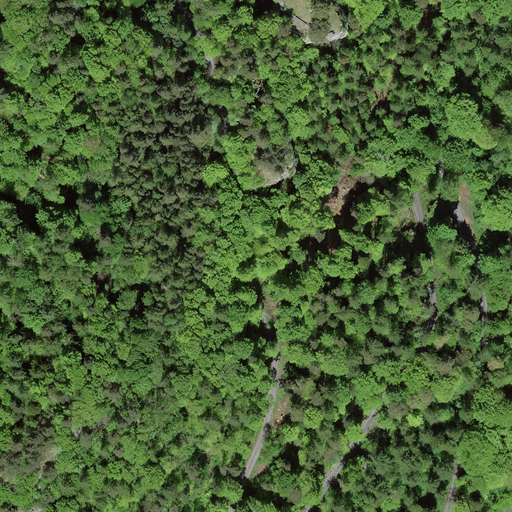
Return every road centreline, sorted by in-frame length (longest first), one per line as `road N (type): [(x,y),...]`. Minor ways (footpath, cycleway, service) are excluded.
road 1 (unclassified): [(310,511),(428,335),(429,250),(405,151),(416,135),(426,136),(439,156),(476,254),(486,322),(483,371),(449,511)]
road 2 (track): [(176,0),(206,47),(221,97),(245,271),(272,352),(262,436),(230,511)]
